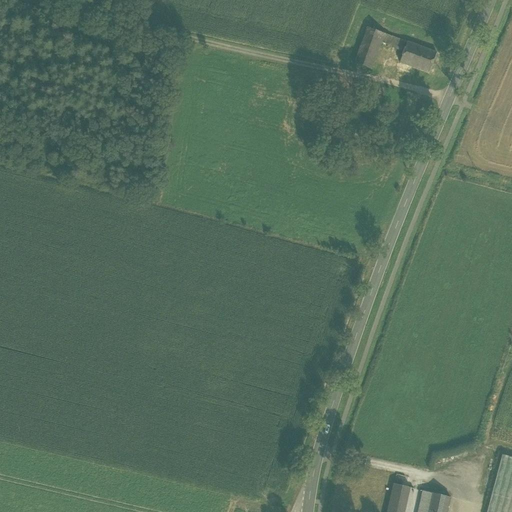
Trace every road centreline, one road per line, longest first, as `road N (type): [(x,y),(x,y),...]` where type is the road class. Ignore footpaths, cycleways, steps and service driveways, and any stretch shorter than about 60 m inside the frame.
road 1 (secondary): [(490,0),(379,269),(317,452),(307,511)]
road 2 (track): [(33,0),(462,105)]
